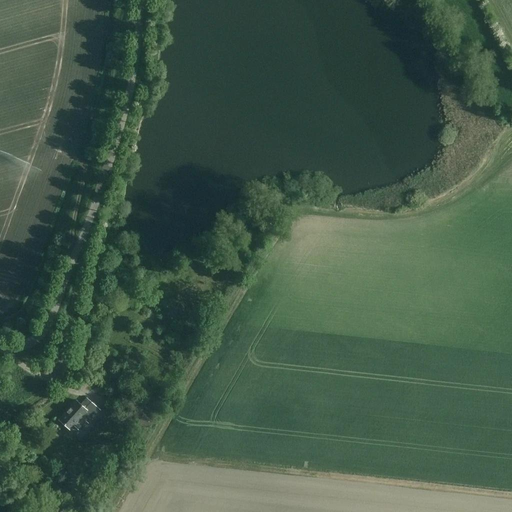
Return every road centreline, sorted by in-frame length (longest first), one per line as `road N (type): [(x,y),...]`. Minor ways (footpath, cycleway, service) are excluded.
road 1 (unclassified): [(0,348),(19,347),(45,329),(115,145),(141,0)]
road 2 (track): [(511,495),(258,467)]
road 3 (track): [(59,384),(71,358),(81,236)]
